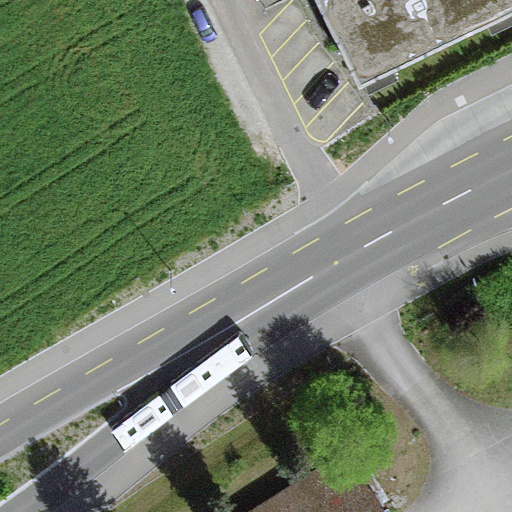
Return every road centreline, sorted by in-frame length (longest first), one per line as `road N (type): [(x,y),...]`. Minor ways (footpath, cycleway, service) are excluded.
road 1 (tertiary): [(0,474),(348,254),(511,170)]
road 2 (unknown): [(348,254),(433,433),(438,511)]
